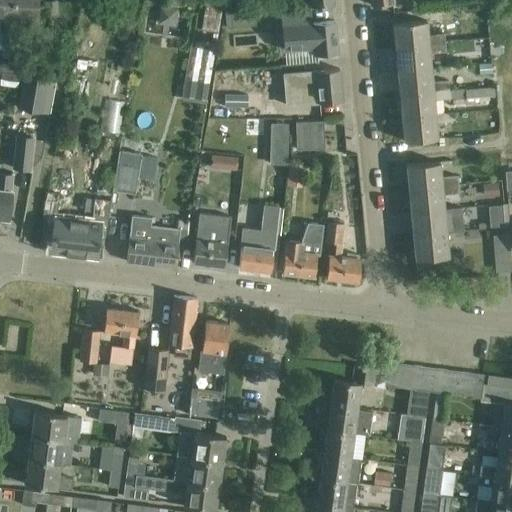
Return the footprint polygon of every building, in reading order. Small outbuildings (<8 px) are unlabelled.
[(0,33),(11,34),(12,18),(13,0),(0,0),(0,17),(0,33)] [(38,0),(13,0),(12,18),(37,20),(38,0)] [(106,0),(105,11),(127,14),(128,0),(106,0)] [(201,3),(201,26),(218,27),(219,3),(201,3)] [(235,9),(225,10),(226,28),(236,27),(235,9)] [(314,55),(338,53),(334,21),(311,23),(310,12),(287,14),(280,15),(284,52),(314,48),(314,55)] [(393,23),(395,47),(443,43),(443,42),(462,40),(461,33),(445,34),(444,19),(425,20),(393,23)] [(429,68),(428,53),(444,52),(443,43),(395,47),(397,71),(429,68)] [(94,71),(95,57),(75,57),(75,70),(94,71)] [(0,70),(7,72),(9,62),(0,60),(0,70)] [(9,62),(7,72),(32,75),(34,65),(9,62)] [(491,73),(490,64),(478,65),(479,74),(491,73)] [(397,71),(400,94),(448,89),(447,80),(431,82),(429,68),(397,71)] [(316,71),(283,74),(286,106),(306,104),(322,103),(342,101),(339,69),(319,71),(316,71)] [(23,75),(18,109),(42,113),(48,79),(23,75)] [(187,79),(184,97),(206,101),(209,83),(187,79)] [(448,90),(448,89),(400,94),(402,117),(434,114),(433,99),(466,97),(466,89),(448,90)] [(119,135),(121,99),(105,98),(103,134),(119,135)] [(434,114),(402,117),(404,141),(436,138),(435,123),(451,122),(450,112),(434,114)] [(323,121),(296,122),(297,149),(324,149),(323,121)] [(272,123),(271,138),(287,139),(287,123),(272,123)] [(16,136),(13,168),(29,169),(32,137),(16,136)] [(140,153),(126,151),(119,150),(112,191),(121,192),(134,194),(140,153)] [(227,157),(225,169),(236,170),(238,158),(227,157)] [(408,189),(457,184),(456,175),(440,177),(438,162),(406,165),(408,189)] [(308,166),(288,164),(286,184),(302,186),(303,174),(307,174),(308,166)] [(0,219),(8,220),(12,175),(0,173),(0,219)] [(98,182),(97,195),(109,196),(110,184),(98,182)] [(499,196),(498,182),(487,183),(488,197),(499,196)] [(411,212),(443,209),(442,195),(458,194),(457,184),(408,189),(411,212)] [(59,194),(45,192),(42,220),(56,221),(59,194)] [(105,236),(107,216),(108,210),(109,201),(95,199),(93,208),(90,234),(53,229),(51,252),(97,258),(100,236),(105,236)] [(489,206),(491,227),(505,226),(503,205),(489,206)] [(243,230),(238,268),(271,272),(278,209),(264,207),(261,233),(243,230)] [(443,209),(411,212),(413,235),(463,231),(462,229),(462,222),(460,208),(443,209)] [(199,213),(193,262),(224,266),(230,217),(199,213)] [(175,267),(178,247),(178,242),(179,230),(150,226),(151,218),(132,216),(131,225),(126,261),(175,267)] [(285,249),(282,273),(314,277),(316,255),(319,255),(323,224),(307,222),(301,242),(286,240),(285,249)] [(328,222),(325,242),(330,242),(326,278),(358,282),(360,259),(358,259),(359,254),(346,253),(346,257),(340,256),(344,224),(328,222)] [(463,231),(413,235),(415,259),(448,256),(447,241),(463,240),(463,231)] [(197,298),(173,295),(168,346),(192,348),(197,298)] [(123,347),(133,348),(135,335),(138,312),(106,308),(103,331),(124,334),(123,347)] [(199,369),(223,372),(229,323),(205,320),(199,369)] [(80,361),(81,361),(96,363),(99,331),(83,329),(80,361)] [(133,348),(123,347),(111,346),(109,362),(131,364),(133,348)] [(148,348),(144,389),(164,391),(168,350),(148,348)] [(388,361),(387,370),(384,386),(397,388),(400,363),(388,361)] [(94,363),(93,375),(108,376),(108,364),(94,363)] [(412,365),(400,363),(397,388),(409,389),(412,365)] [(409,389),(410,389),(421,391),(424,366),(412,365),(409,389)] [(384,389),(384,386),(387,370),(355,366),(353,382),(334,380),(330,404),(356,408),(359,386),(384,389)] [(436,368),(424,366),(421,391),(428,392),(433,392),(436,368)] [(448,370),(436,368),(433,392),(436,393),(444,394),(448,370)] [(460,371),(448,370),(444,394),(447,394),(456,396),(460,371)] [(456,396),(468,397),(471,373),(460,371),(456,396)] [(481,399),(483,383),(484,374),(471,373),(468,397),(481,399)] [(511,378),(488,375),(487,384),(483,383),(481,399),(481,401),(496,403),(493,426),(501,428),(511,429),(511,378)] [(428,392),(421,391),(410,389),(406,415),(413,416),(425,418),(428,392)] [(444,420),(447,394),(444,394),(436,393),(433,419),(444,420)] [(198,416),(217,418),(219,404),(200,402),(198,416)] [(372,410),(356,408),(330,404),(327,429),(352,432),(368,435),(372,410)] [(99,409),(98,422),(117,424),(116,437),(125,438),(126,435),(127,424),(129,413),(99,409)] [(31,436),(64,441),(78,442),(79,431),(65,430),(67,416),(34,411),(31,436)] [(168,417),(154,415),(134,413),(131,441),(141,442),(143,429),(174,433),(176,418),(168,417)] [(422,442),(425,418),(413,416),(410,441),(422,442)] [(441,445),(444,420),(433,419),(429,443),(441,445)] [(511,429),(501,428),(498,452),(511,454),(511,429)] [(349,458),(352,432),(327,429),(323,454),(349,458)] [(226,437),(206,434),(193,432),(190,457),(222,461),(226,437)] [(64,441),(31,436),(27,460),(61,464),(69,465),(72,442),(64,441)] [(422,442),(410,441),(406,465),(418,467),(422,442)] [(429,443),(426,468),(442,470),(445,445),(441,445),(429,443)] [(111,470),(120,471),(123,448),(102,445),(99,469),(111,470)] [(511,479),(511,454),(498,452),(496,467),(481,465),(480,475),(511,479)] [(349,458),(323,454),(320,479),(356,484),(360,459),(349,458)] [(126,472),(137,473),(139,458),(128,457),(126,472)] [(222,461),(190,457),(187,481),(219,485),(222,461)] [(73,478),(59,476),(61,464),(27,460),(24,484),(57,489),(71,490),(73,478)] [(406,465),(403,490),(415,492),(418,467),(406,465)] [(438,495),(442,470),(426,468),(423,493),(438,495)] [(120,471),(111,470),(108,486),(118,488),(120,471)] [(137,473),(126,472),(123,497),(147,500),(149,488),(135,487),(137,473)] [(383,472),(381,485),(390,486),(392,473),(383,472)] [(511,479),(480,475),(477,500),(511,504),(511,479)] [(219,485),(187,481),(171,479),(170,490),(185,491),(184,505),(216,509),(219,485)] [(353,508),(356,484),(320,479),(317,503),(353,508)] [(412,511),(415,492),(403,490),(399,511),(412,511)] [(48,494),(32,492),(23,491),(21,504),(36,506),(36,503),(47,504),(48,494)] [(435,511),(438,495),(423,493),(420,511),(435,511)] [(72,497),(48,494),(47,504),(45,511),(56,511),(57,505),(71,507),(72,497)] [(71,507),(94,510),(96,500),(72,497),(71,507)] [(96,500),(94,510),(93,511),(103,511),(109,511),(111,502),(96,500)] [(511,511),(511,504),(477,500),(475,511),(511,511)] [(352,511),(353,508),(317,503),(315,511),(352,511)]
